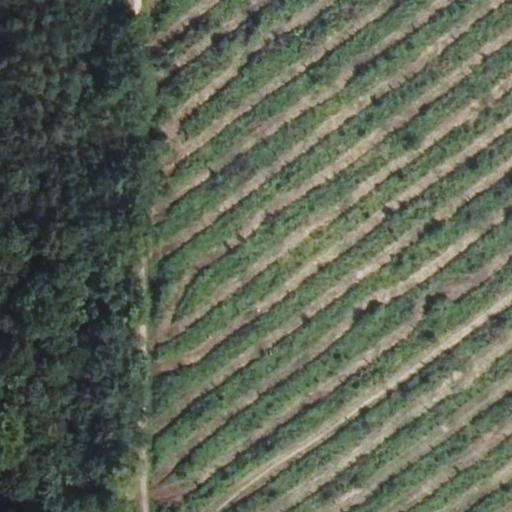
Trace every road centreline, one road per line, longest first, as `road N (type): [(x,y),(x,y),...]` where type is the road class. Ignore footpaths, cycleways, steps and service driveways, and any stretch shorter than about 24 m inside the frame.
road 1 (track): [(141,511),(138,0)]
road 2 (track): [(511,286),(200,511)]
